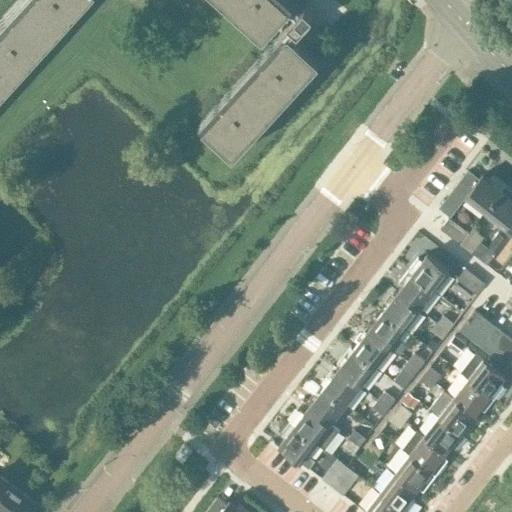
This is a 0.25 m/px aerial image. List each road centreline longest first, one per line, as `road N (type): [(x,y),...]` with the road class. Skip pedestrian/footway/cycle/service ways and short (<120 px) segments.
road 1 (tertiary): [(88,511),(355,160)]
road 2 (residential): [(303,511),(238,456),(239,429),(383,234),(402,195)]
road 3 (tertiary): [(355,160),(466,24)]
